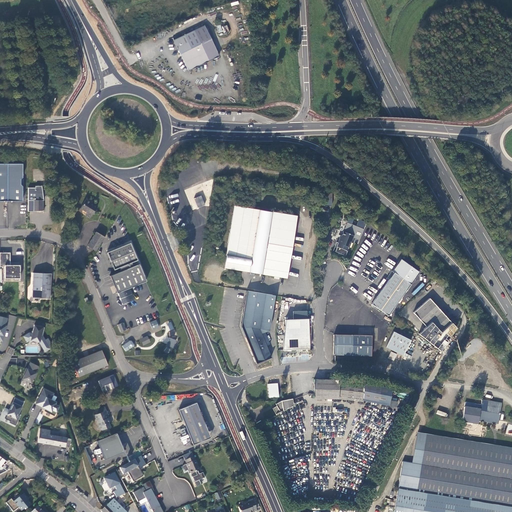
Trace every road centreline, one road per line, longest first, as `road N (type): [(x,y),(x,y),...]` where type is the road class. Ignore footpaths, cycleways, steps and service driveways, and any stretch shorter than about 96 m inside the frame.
road 1 (trunk): [(341,0),(408,141),(511,312)]
road 2 (trunk): [(511,288),(409,115),(355,0)]
road 3 (trunk): [(266,136),(320,149),(396,210),(511,338)]
road 4 (secondary): [(266,136),(434,133),(477,140),(495,152)]
road 5 (residential): [(0,234),(62,244),(83,274),(127,382)]
road 6 (secondary): [(498,127),(294,126)]
road 7 (unclassified): [(427,383),(363,511)]
road 8 (secondary): [(294,126),(183,124),(164,116)]
road 9 (trunk): [(302,0),(307,90),(294,126)]
